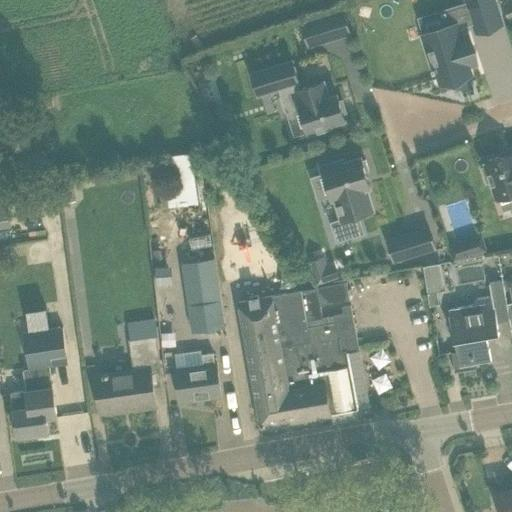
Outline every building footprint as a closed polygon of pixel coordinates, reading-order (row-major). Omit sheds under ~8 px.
[(369,0),(360,1),(363,24),(377,22),(374,0),(369,0)] [(493,0),(465,0),(469,11),(494,3),(493,0)] [(324,41),(318,20),(301,25),(308,46),(324,41)] [(459,23),(423,34),(434,71),(437,70),(441,83),(471,73),(468,64),(478,61),(469,33),(462,35),(459,23)] [(328,40),(333,55),(351,48),(346,34),(328,40)] [(339,101),(337,94),(328,97),(323,81),(299,88),(297,82),(299,82),(292,60),(251,73),(257,94),(278,88),(285,111),(299,107),(307,135),(331,127),(330,124),(345,119),(343,113),(345,112),(342,100),(339,101)] [(511,151),(484,161),(486,166),(482,168),(486,182),(490,180),(496,199),(511,194),(511,151)] [(193,153),(170,156),(174,182),(167,183),(170,204),(200,200),(193,153)] [(370,187),(369,185),(365,172),(368,171),(365,159),(362,160),(361,157),(345,162),(344,159),(321,166),(331,199),(334,198),(342,225),(333,228),(336,240),(358,234),(353,217),(373,210),(366,189),(370,187)] [(409,256),(402,235),(386,240),(393,261),(409,256)] [(332,276),(329,252),(312,253),(315,278),(332,276)] [(212,261),(180,266),(192,335),(223,330),(212,261)] [(168,265),(155,266),(157,283),(170,281),(168,265)] [(509,319),(503,281),(489,283),(491,294),(476,297),(474,301),(474,304),(450,308),(449,308),(454,341),(455,341),(457,351),(452,352),(455,371),(454,371),(454,372),(476,368),(476,367),(475,367),(474,363),(491,360),(486,335),(499,333),(497,322),(509,319)] [(300,292),(272,296),(281,346),(280,346),(285,376),(291,387),(297,421),(330,415),(330,413),(357,408),(347,350),(358,348),(351,305),(343,306),(344,313),(335,314),(322,316),(320,304),(349,300),(346,282),(300,290),(300,292)] [(437,292),(428,293),(429,305),(439,303),(437,292)] [(281,346),(272,296),(272,295),(238,301),(260,427),(297,421),(291,387),(285,376),(280,346),(281,346)] [(96,377),(98,392),(101,412),(120,410),(119,406),(130,404),(130,408),(154,405),(151,385),(149,369),(161,367),(154,323),(128,327),(130,339),(128,339),(133,371),(96,377)] [(68,362),(63,326),(23,332),(29,368),(68,362)] [(203,365),(175,369),(177,381),(179,401),(221,395),(217,364),(217,363),(214,363),(213,352),(202,353),(203,365)] [(57,416),(52,386),(10,392),(17,437),(49,432),(46,417),(57,416)] [(511,511),(511,488),(495,492),(499,511),(511,511)]
